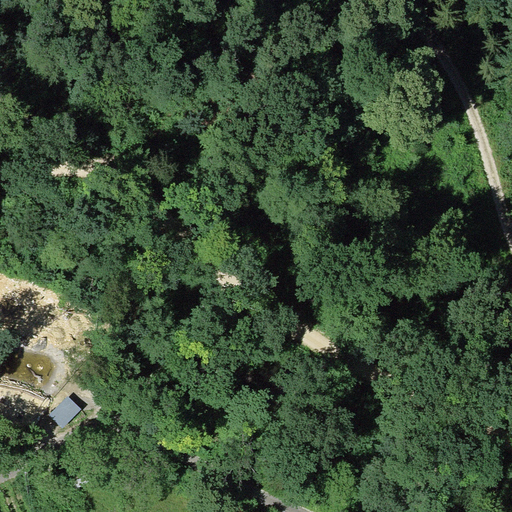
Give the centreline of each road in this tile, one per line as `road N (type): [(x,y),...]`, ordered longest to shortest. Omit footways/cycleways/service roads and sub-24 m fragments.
road 1 (track): [(511,439),(391,391),(273,316),(175,234),(128,181),(88,165),(0,174)]
road 2 (track): [(0,474),(73,435),(112,425),(164,442),(302,511)]
road 3 (track): [(405,0),(463,81),(511,233)]
